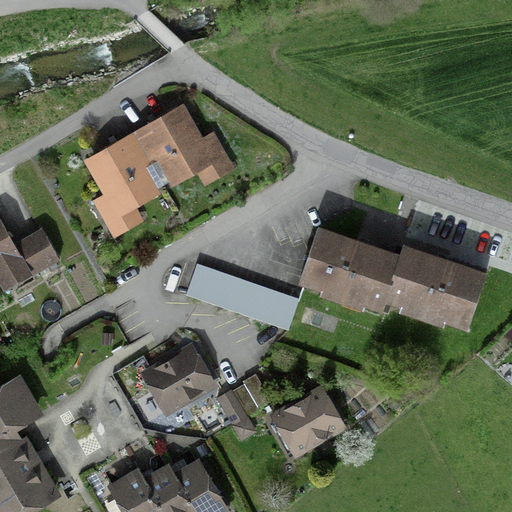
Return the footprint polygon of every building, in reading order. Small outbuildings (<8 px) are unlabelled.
[(125,128),(159,185),(187,169),(197,185),(233,164),(210,125),(194,135),(173,100),(125,128)] [(130,202),(159,185),(125,128),(75,157),(94,192),(83,198),(103,234),(138,215),(130,202)] [(0,282),(52,254),(34,221),(3,238),(0,231),(0,282)] [(367,304),(369,298),(386,248),(308,222),(289,278),(367,304)] [(386,248),(369,298),(461,328),(481,266),(389,236),(386,248)] [(299,298),(190,264),(184,284),(293,318),(299,298)] [(186,335),(131,363),(153,408),(209,380),(186,335)] [(0,437),(22,436),(16,424),(36,414),(11,368),(0,374),(0,437)] [(233,421),(273,396),(257,372),(218,396),(233,421)] [(281,454),(339,424),(315,380),(258,410),(281,454)] [(0,511),(14,511),(53,491),(22,436),(0,437),(0,511)] [(221,511),(224,511),(195,450),(163,465),(185,511),(221,511)] [(185,511),(163,465),(158,455),(130,468),(151,511),(185,511)] [(112,511),(151,511),(130,468),(125,457),(94,472),(112,511)]
